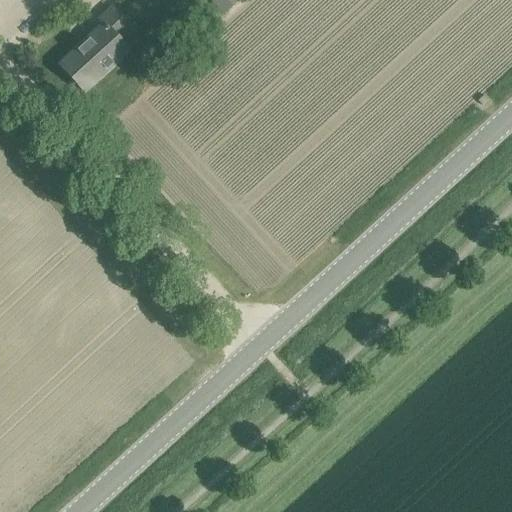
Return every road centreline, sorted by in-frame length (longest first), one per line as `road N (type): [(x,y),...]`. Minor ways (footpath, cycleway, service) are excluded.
road 1 (tertiary): [(75,511),(511,112)]
road 2 (unknown): [(235,363),(0,97)]
